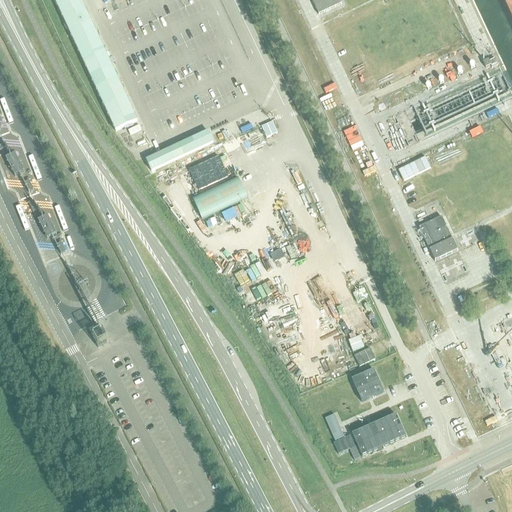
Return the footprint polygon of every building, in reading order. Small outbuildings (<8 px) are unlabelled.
[(59,0),(114,132),(138,122),(87,0),(59,0)] [(311,0),(319,15),(341,5),(339,0),(311,0)] [(498,66),(495,59),(489,62),(489,60),(483,63),(485,68),(490,66),(492,69),(498,66)] [(264,125),(268,137),(280,132),(276,120),(264,125)] [(133,134),(144,129),(141,124),(130,129),(133,134)] [(261,127),(252,130),(253,135),(263,131),(261,127)] [(208,132),(146,161),(151,172),(213,143),(208,132)] [(184,172),(208,230),(234,220),(230,208),(239,204),(243,215),(255,210),(231,152),(184,172)] [(25,173),(15,154),(5,159),(15,178),(25,173)] [(308,206),(315,203),(309,191),(302,195),(308,206)] [(47,216),(42,219),(38,221),(43,231),(48,228),(53,237),(57,235),(47,216)] [(420,228),(419,228),(428,248),(429,250),(435,262),(458,252),(452,240),(452,239),(441,217),(420,228)] [(248,241),(241,248),(244,251),(251,244),(248,241)] [(253,279),(263,275),(258,264),(248,268),(253,279)] [(236,275),(242,284),(250,279),(244,270),(236,275)] [(249,305),(279,293),(275,282),(244,294),(249,305)] [(332,292),(322,299),(328,307),(337,301),(332,292)] [(373,335),(377,341),(384,337),(381,330),(373,335)] [(372,347),(357,355),(363,366),(378,359),(372,347)] [(351,381),(361,403),(383,393),(374,371),(351,381)] [(508,409),(499,414),(502,420),(511,414),(508,409)] [(325,420),(335,442),(344,438),(334,416),(325,420)] [(406,438),(396,416),(352,435),(357,447),(355,448),(350,436),(333,444),(338,455),(349,450),(354,461),(360,458),(356,450),(358,449),(362,457),(406,438)] [(406,446),(395,450),(397,456),(408,452),(406,446)]
